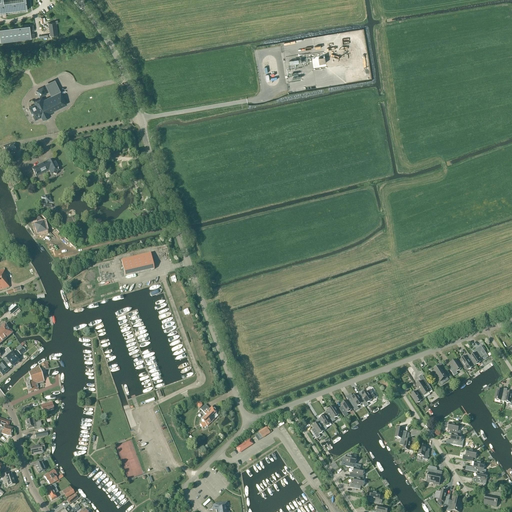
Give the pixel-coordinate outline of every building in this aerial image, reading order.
[(0,0),(0,12),(27,9),(25,0),(19,0),(3,2),(3,0),(1,0),(0,0)] [(55,21),(56,22),(48,23),(49,29),(51,29),(51,35),(57,34),(56,24),(58,23),(57,20),(55,21)] [(1,42),(30,38),(30,39),(31,39),(31,34),(30,34),(29,26),(0,29),(0,34),(1,42)] [(43,87),(35,90),(39,98),(47,94),(43,87)] [(49,113),(66,104),(60,92),(43,100),(42,97),(34,101),(35,104),(29,107),(35,120),(41,117),(42,119),(51,115),(49,113)] [(13,144),(4,147),(6,155),(16,152),(13,144)] [(119,147),(108,149),(109,156),(121,154),(119,147)] [(101,156),(97,152),(92,157),(96,161),(101,156)] [(56,164),(54,160),(51,161),(50,160),(32,169),(36,177),(49,170),(51,175),(53,173),(53,174),(54,174),(55,175),(56,175),(56,174),(57,174),(57,173),(57,172),(59,171),(56,165),(56,164)] [(52,203),(49,195),(41,197),(43,205),(42,205),(44,207),(45,207),(46,210),(53,208),(52,205),(47,204),(52,203)] [(44,234),(46,232),(44,222),(34,224),(37,234),(43,232),(44,234)] [(154,269),(150,254),(121,261),(125,276),(154,269)] [(0,290),(9,288),(4,269),(0,270),(0,290)] [(18,309),(15,305),(8,311),(12,315),(18,309)] [(0,343),(0,344),(12,333),(5,325),(0,328),(0,343)] [(25,351),(23,348),(20,345),(15,349),(20,355),(25,351)] [(474,363),(475,365),(481,362),(480,360),(482,358),(484,360),(488,357),(481,346),(473,351),(475,354),(470,357),(474,363)] [(5,358),(11,366),(19,359),(12,352),(5,358)] [(475,365),(474,363),(470,357),(469,355),(460,360),(461,361),(460,362),(465,370),(466,370),(467,371),(475,365)] [(3,375),(9,370),(6,366),(8,364),(4,359),(0,362),(0,372),(2,376),(3,375)] [(458,374),(456,372),(461,369),(455,360),(450,364),(452,366),(448,368),(454,377),(458,374)] [(440,367),(432,372),(440,383),(450,376),(442,363),(439,365),(438,365),(440,367)] [(38,390),(37,384),(44,382),(39,367),(31,370),(32,371),(28,372),(31,381),(26,382),(29,392),(38,390)] [(424,396),(432,391),(425,380),(421,382),(416,386),(419,390),(411,395),(416,404),(425,398),(424,396)] [(505,400),(506,392),(507,392),(507,390),(503,389),(502,391),(497,390),(494,400),(501,401),(501,399),(505,400)] [(361,395),(360,393),(356,395),(359,399),(362,404),(365,408),(368,405),(367,403),(375,398),(370,390),(367,392),(366,391),(361,395)] [(359,399),(356,395),(351,398),(353,400),(349,403),(355,411),(358,409),(357,407),(362,404),(359,399)] [(348,415),(347,413),(352,410),(346,401),(341,405),(342,407),(339,409),(345,418),(348,415)] [(52,403),(41,406),(42,408),(41,408),(43,413),(54,410),(52,403)] [(336,421),(334,419),(339,415),(334,406),(328,410),(330,412),(326,414),(332,423),(336,421)] [(202,423),(200,425),(202,429),(206,426),(207,427),(214,420),(211,417),(217,412),(212,407),(204,414),(206,416),(201,421),(203,422),(202,423)] [(320,419),(321,421),(318,423),(324,432),(327,429),(326,427),(331,424),(325,415),(320,419)] [(10,422),(0,418),(0,424),(8,427),(10,422)] [(27,428),(28,429),(34,428),(34,431),(42,429),(40,422),(35,423),(34,418),(31,419),(25,420),(27,427),(27,428)] [(320,437),(319,435),(324,432),(318,423),(313,426),(314,428),(311,431),(316,439),(320,437)] [(0,437),(1,434),(11,438),(13,429),(0,424),(0,437)] [(451,435),(460,436),(460,432),(458,432),(459,426),(449,424),(448,430),(450,430),(449,434),(451,435)] [(270,434),(266,428),(259,433),(262,439),(270,434)] [(395,438),(401,439),(399,446),(403,446),(404,443),(405,440),(407,432),(403,432),(403,429),(397,428),(395,438)] [(461,442),(462,437),(460,436),(451,435),(450,441),(453,441),(452,445),(462,447),(463,443),(461,442)] [(411,441),(405,440),(404,443),(403,446),(403,450),(413,452),(415,439),(411,439),(411,441)] [(251,445),(249,441),(237,448),(240,452),(251,445)] [(42,454),(41,451),(44,450),(43,445),(40,445),(40,446),(30,448),(32,456),(42,454)] [(423,459),(427,460),(429,450),(426,449),(426,447),(420,445),(418,456),(424,457),(423,459)] [(473,458),(476,459),(477,452),(467,450),(465,456),(463,456),(462,460),(472,462),(473,458)] [(357,469),(364,470),(365,467),(357,466),(358,465),(355,464),(357,456),(347,454),(347,456),(346,456),(345,462),(347,463),(347,467),(354,468),(357,469)] [(45,471),(41,463),(44,462),(43,459),(37,461),(38,464),(35,466),(39,474),(45,471)] [(485,475),(486,471),(483,470),(485,464),(474,462),(472,472),(477,473),(485,475)] [(441,476),(436,475),(437,470),(437,469),(436,468),(435,467),(429,466),(428,469),(427,473),(428,473),(426,482),(439,485),(441,476)] [(354,479),(359,480),(360,476),(363,476),(364,470),(357,469),(354,468),(353,474),(350,474),(349,478),(354,479)] [(44,477),(50,485),(63,477),(61,475),(57,477),(57,476),(53,470),(44,477)] [(7,484),(8,487),(15,485),(12,475),(9,476),(8,473),(1,476),(4,484),(7,484)] [(474,478),(473,483),(486,485),(488,475),(485,475),(477,473),(476,479),(474,478)] [(363,487),(365,481),(359,480),(354,479),(353,484),(351,484),(350,488),(360,490),(361,486),(363,487)] [(55,494),(54,494),(58,492),(54,485),(50,487),(45,489),(49,497),(55,494)] [(74,494),(70,487),(62,492),(66,499),(74,494)] [(438,501),(444,503),(443,505),(443,509),(446,510),(447,506),(448,506),(450,496),(446,495),(446,492),(440,491),(438,501)] [(367,502),(381,505),(382,501),(380,500),(381,494),(370,492),(369,498),(368,498),(367,502)] [(502,499),(503,495),(493,493),(489,492),(488,496),(485,495),(484,504),(497,507),(498,498),(502,499)] [(66,501),(69,505),(77,499),(74,495),(66,501)] [(451,506),(448,506),(447,506),(446,510),(446,511),(447,511),(450,511),(451,511),(452,511),(459,511),(462,501),(453,499),(451,506)] [(229,511),(228,511),(227,507),(228,507),(228,503),(213,505),(214,509),(212,509),(213,511),(215,511),(229,511)]
